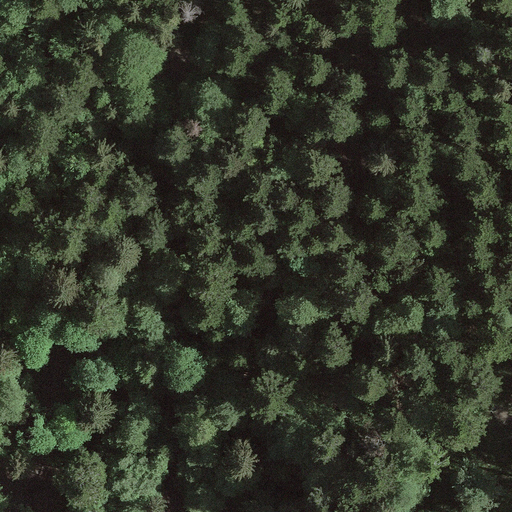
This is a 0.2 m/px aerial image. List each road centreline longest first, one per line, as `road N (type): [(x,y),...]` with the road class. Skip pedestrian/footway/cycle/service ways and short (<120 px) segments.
road 1 (track): [(0,279),(103,366),(145,390),(167,382),(179,359),(176,311),(118,178),(113,141),(125,101),(154,66),(220,80),(302,124),(407,205),(470,289),(511,369)]
road 2 (track): [(302,124),(352,107),(490,0)]
road 3 (track): [(341,154),(511,193)]
